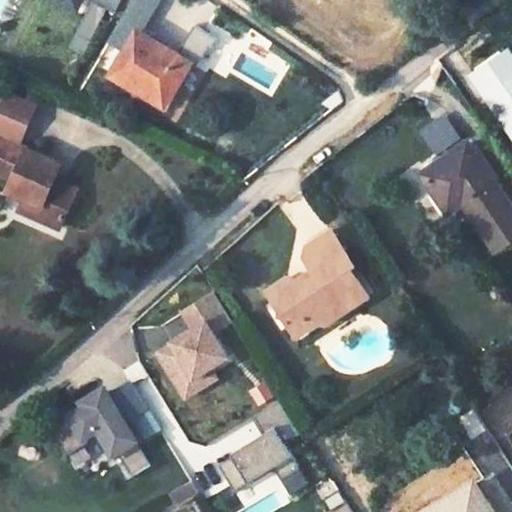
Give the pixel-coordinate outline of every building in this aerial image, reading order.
[(64,0),(83,10),(88,0),(64,0)] [(166,5),(156,0),(145,0),(129,30),(146,40),(166,5)] [(146,40),(123,82),(139,91),(141,87),(179,105),(198,68),(146,40)] [(139,91),(136,96),(183,122),(208,74),(198,68),(179,105),(141,87),(139,91)] [(511,79),(488,96),(511,130),(511,79)] [(0,177),(8,181),(3,192),(21,200),(39,208),(33,221),(57,232),(73,198),(46,186),(50,177),(57,163),(13,144),(26,115),(0,103),(0,177)] [(441,163),(419,178),(433,198),(439,194),(454,214),(463,207),(497,255),(511,244),(511,213),(466,149),(443,166),(441,163)] [(50,177),(46,186),(73,198),(78,191),(50,177)] [(439,194),(433,198),(447,219),(454,214),(439,194)] [(21,200),(16,213),(33,221),(39,208),(21,200)] [(313,272),(298,282),(294,277),(285,275),(264,288),(283,316),(320,325),(367,294),(354,277),(351,279),(344,270),(353,264),(326,225),(302,240),(300,251),(313,272)] [(227,354),(212,329),(231,318),(213,290),(181,310),(191,326),(188,327),(190,330),(183,334),(182,331),(157,349),(178,384),(210,364),(227,354)] [(320,325),(283,316),(298,339),(320,325)] [(185,395),(216,375),(210,364),(178,384),(185,395)] [(147,463),(101,389),(85,398),(88,403),(79,408),(46,428),(63,455),(82,443),(81,440),(94,432),(110,457),(115,454),(128,475),(147,463)] [(298,465),(283,440),(300,429),(280,397),(252,414),(263,431),(230,451),(231,453),(217,462),(233,488),(272,464),(280,476),(298,465)] [(79,408),(88,403),(85,398),(77,403),(79,408)] [(307,480),(298,465),(280,476),(289,491),(307,480)] [(487,511),(470,481),(420,511),(487,511)] [(188,483),(169,494),(178,509),(197,498),(188,483)] [(329,511),(345,502),(337,490),(321,500),(328,511),(329,511)] [(351,511),(345,502),(329,511),(351,511)]
